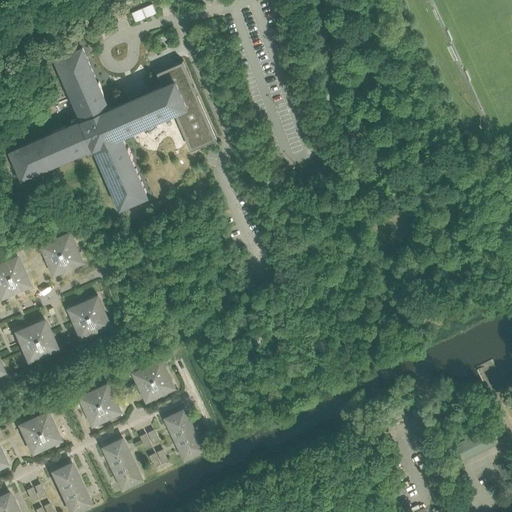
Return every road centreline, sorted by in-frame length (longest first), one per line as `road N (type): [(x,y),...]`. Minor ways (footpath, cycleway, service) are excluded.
road 1 (residential): [(0,484),(193,395)]
road 2 (residential): [(177,18),(228,136),(219,172)]
